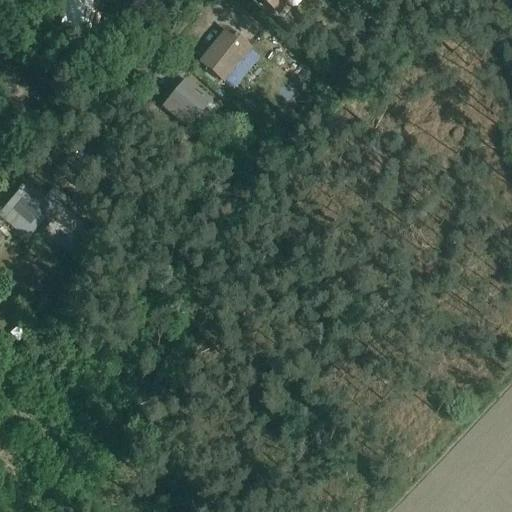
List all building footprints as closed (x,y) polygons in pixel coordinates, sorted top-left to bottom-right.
[(255,0),(278,18),(287,7),(291,9),(296,9),(301,2),(301,0),(255,0)] [(238,78),(248,67),(243,62),(252,51),(225,30),(197,65),(225,89),(236,75),(238,78)] [(186,85),(165,110),(197,136),(216,112),(210,106),(186,85)] [(241,119),(261,110),(251,91),(232,101),(241,119)] [(0,218),(1,220),(0,221),(0,233),(7,239),(14,231),(26,243),(35,233),(38,236),(64,208),(62,205),(59,209),(58,208),(55,211),(26,186),(0,214),(0,218)] [(58,208),(59,209),(62,205),(65,201),(53,191),(46,199),(58,208)] [(70,239),(60,249),(82,269),(105,245),(89,230),(76,244),(70,239)]
